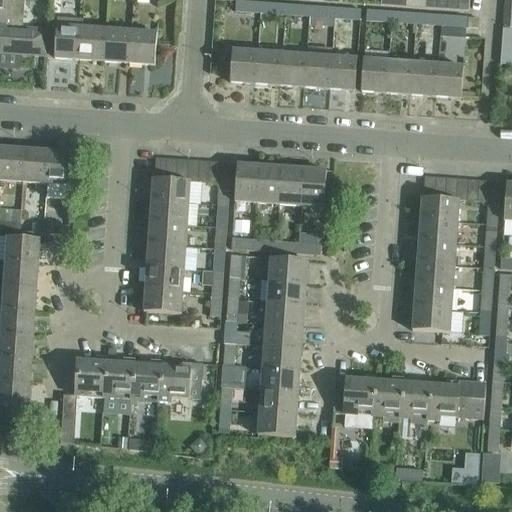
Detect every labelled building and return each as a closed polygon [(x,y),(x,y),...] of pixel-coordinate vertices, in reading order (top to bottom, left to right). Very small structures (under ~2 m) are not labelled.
[(0,0),(0,54),(47,58),(49,32),(22,30),(24,0),(0,0)] [(404,8),(404,0),(380,0),(381,7),(404,8)] [(425,10),(425,0),(404,0),(404,8),(425,10)] [(436,10),(436,0),(425,0),(425,10),(436,10)] [(447,11),(447,0),(436,0),(436,10),(447,11)] [(447,0),(447,11),(457,12),(458,0),(447,0)] [(469,0),(458,0),(457,12),(469,13),(469,0)] [(511,29),(511,0),(505,0),(503,29),(511,29)] [(259,22),(260,16),(261,5),(236,3),(235,13),(256,14),(256,22),(259,22)] [(260,16),(285,17),(286,6),(261,5),(260,16)] [(310,8),(286,6),(285,17),(309,19),(310,8)] [(335,10),(310,8),(309,19),(309,27),(334,29),(334,21),(335,10)] [(360,12),(335,10),(334,21),(360,22),(360,12)] [(366,23),(391,25),(392,14),(367,12),(366,23)] [(417,16),(392,14),(391,25),(416,26),(417,16)] [(416,26),(441,28),(442,17),(417,16),(416,26)] [(468,19),(442,17),(441,28),(440,37),(465,38),(466,29),(467,29),(468,19)] [(478,20),(468,19),(467,29),(478,29),(478,20)] [(80,62),(82,30),(56,28),(54,60),(80,62)] [(106,63),(108,31),(82,30),(80,62),(106,63)] [(511,30),(503,30),(502,41),(511,41),(511,30)] [(130,65),(132,33),(108,31),(106,63),(130,65)] [(132,33),(130,65),(154,67),(157,35),(132,33)] [(230,84),(255,86),(257,54),(232,52),(230,84)] [(282,55),(257,54),(255,86),(280,87),(282,55)] [(280,87),(305,89),(307,57),(282,55),(280,87)] [(330,91),(332,59),(307,57),(305,89),(330,91)] [(357,61),(332,59),(330,91),(355,93),(357,61)] [(361,93),(386,95),(388,63),(363,61),(361,93)] [(411,97),(413,65),(388,63),(386,95),(411,97)] [(438,67),(413,65),(411,97),(436,98),(438,67)] [(438,67),(436,98),(461,100),(463,68),(438,67)] [(25,152),(1,150),(0,162),(0,182),(22,184),(25,152)] [(46,185),(49,153),(25,152),(22,184),(46,185)] [(49,153),(46,185),(47,185),(46,199),(70,201),(73,155),(49,153)] [(155,160),(154,181),(165,181),(166,160),(155,160)] [(177,161),(166,160),(165,181),(176,182),(177,161)] [(176,182),(186,183),(188,162),(177,161),(176,182)] [(186,183),(190,183),(197,184),(199,162),(188,162),(186,183)] [(199,162),(197,184),(208,184),(209,163),(199,162)] [(219,185),(220,164),(209,163),(208,184),(219,185)] [(231,165),(220,164),(219,185),(230,186),(231,165)] [(234,203),(257,205),(259,167),(237,166),(234,203)] [(279,207),(281,169),(259,167),(257,205),(279,207)] [(301,208),(303,170),(281,169),(279,207),(301,208)] [(303,170),(301,208),(323,210),(326,172),(303,170)] [(423,199),(434,200),(435,179),(425,178),(423,199)] [(446,180),(435,179),(434,200),(445,201),(446,180)] [(446,180),(445,201),(455,202),(457,180),(446,180)] [(455,202),(459,202),(466,203),(468,181),(457,180),(455,202)] [(165,181),(154,181),(152,181),(151,203),(188,206),(190,183),(186,183),(176,182),(165,181)] [(466,203),(477,203),(478,182),(468,181),(466,203)] [(477,203),(488,204),(489,183),(478,182),(477,203)] [(500,184),(489,183),(488,204),(499,205),(500,184)] [(218,208),(228,208),(230,186),(219,185),(218,208)] [(511,223),(511,185),(506,185),(503,223),(511,223)] [(422,199),(420,221),(458,224),(459,202),(455,202),(445,201),(434,200),(423,199),(422,199)] [(151,203),(149,225),(187,228),(188,206),(151,203)] [(487,226),(497,227),(499,205),(488,204),(487,226)] [(228,208),(218,208),(216,230),(227,230),(228,208)] [(0,231),(19,233),(20,220),(20,224),(0,223),(0,231)] [(456,246),(458,224),(420,221),(418,244),(456,246)] [(61,223),(44,222),(44,226),(43,235),(68,237),(68,228),(61,227),(61,223)] [(236,223),(236,233),(248,234),(248,224),(236,223)] [(185,250),(187,228),(149,225),(148,247),(185,250)] [(32,226),(31,234),(35,234),(40,235),(43,235),(44,226),(32,226)] [(497,227),(487,226),(485,248),(496,249),(497,227)] [(227,230),(216,230),(215,252),(225,252),(227,230)] [(6,263),(38,265),(39,241),(7,239),(6,263)] [(254,252),(254,242),(231,240),(231,250),(254,252)] [(276,254),(276,243),(254,242),(254,252),(276,254)] [(298,256),(298,245),(276,243),(276,254),(298,256)] [(455,269),(456,246),(418,244),(417,266),(455,269)] [(321,247),(298,245),(298,256),(320,257),(321,247)] [(184,272),(185,250),(148,247),(146,269),(184,272)] [(496,249),(485,248),(484,271),(494,271),(496,249)] [(225,252),(215,252),(214,257),(214,271),(213,274),(224,274),(225,252)] [(230,257),(229,279),(239,280),(245,280),(246,258),(230,257)] [(511,270),(511,259),(501,259),(500,270),(511,270)] [(270,260),(268,284),(306,286),(308,262),(270,260)] [(38,265),(6,263),(4,287),(36,289),(38,265)] [(417,266),(415,288),(453,291),(455,269),(417,266)] [(146,269),(145,291),(183,294),(184,272),(146,269)] [(494,271),(484,271),(482,293),(492,293),(494,271)] [(224,274),(213,274),(212,296),(222,296),(224,274)] [(500,276),(498,298),(509,299),(510,276),(500,276)] [(229,279),(227,303),(238,303),(239,280),(229,279)] [(304,308),(306,286),(268,284),(266,305),(304,308)] [(4,287),(3,312),(34,314),(36,289),(4,287)] [(451,313),(453,291),(415,288),(414,310),(451,313)] [(181,316),(183,294),(145,291),(143,314),(181,316)] [(492,293),(482,293),(480,315),(491,316),(492,293)] [(222,296),(212,296),(210,318),(220,319),(222,296)] [(498,298),(496,320),(507,321),(509,299),(498,298)] [(226,324),(236,325),(238,303),(227,303),(226,324)] [(238,303),(236,325),(246,326),(248,304),(238,303)] [(266,305),(265,327),(303,330),(304,308),(266,305)] [(450,335),(451,313),(414,310),(412,332),(450,335)] [(33,338),(34,314),(3,312),(1,336),(33,338)] [(491,316),(480,315),(479,337),(489,338),(491,316)] [(495,342),(506,343),(507,321),(496,320),(495,342)] [(226,324),(224,346),(235,347),(235,346),(249,347),(250,333),(236,332),(236,325),(226,324)] [(301,352),(303,330),(265,327),(263,349),(301,352)] [(33,338),(1,336),(0,349),(0,360),(31,362),(33,338)] [(495,342),(493,365),(504,366),(508,366),(508,356),(505,356),(506,343),(495,342)] [(233,369),(235,347),(224,346),(223,368),(233,369)] [(263,349),(262,371),(299,374),(301,352),(263,349)] [(88,394),(103,395),(104,395),(106,364),(107,364),(107,359),(96,358),(95,363),(78,362),(76,398),(63,397),(61,423),(68,423),(75,417),(76,398),(88,399),(88,394)] [(0,360),(0,384),(29,387),(31,362),(0,360)] [(123,365),(107,364),(106,364),(104,395),(103,395),(103,400),(131,402),(134,366),(135,361),(123,360),(123,365)] [(162,363),(151,362),(151,367),(134,366),(131,402),(143,402),(143,398),(159,399),(161,368),(162,368),(162,363)] [(178,369),(162,368),(161,368),(159,399),(158,403),(170,404),(171,399),(200,401),(203,366),(178,364),(178,369)] [(493,365),(492,386),(502,387),(504,366),(493,365)] [(223,368),(221,390),(232,391),(233,369),(223,368)] [(262,371),(260,393),(298,396),(299,374),(262,371)] [(334,393),(333,416),(334,416),(346,416),(345,427),(371,428),(372,418),(375,383),(376,383),(376,378),(375,378),(365,377),(364,382),(347,381),(346,394),(334,393)] [(403,384),(403,380),(392,379),(392,384),(376,383),(375,383),(372,418),(382,419),(382,423),(399,424),(400,420),(403,384)] [(430,386),(431,386),(431,382),(420,381),(419,386),(403,384),(400,420),(410,421),(410,425),(427,426),(427,422),(430,386)] [(430,386),(427,422),(439,423),(439,418),(469,420),(472,385),(447,383),(447,388),(431,386),(430,386)] [(0,422),(27,425),(29,387),(0,384),(0,422)] [(472,385),(469,420),(483,421),(486,386),(472,385)] [(501,409),(502,387),(492,386),(490,408),(501,409)] [(221,390),(220,412),(230,413),(232,391),(221,390)] [(296,418),(298,396),(260,393),(258,415),(296,418)] [(490,408),(489,430),(499,431),(501,409),(490,408)] [(229,434),(230,413),(220,412),(218,433),(229,434)] [(294,441),(296,418),(258,415),(257,438),(294,441)] [(498,454),(499,431),(489,430),(487,453),(498,454)] [(60,434),(59,444),(72,445),(73,435),(60,434)] [(129,441),(128,451),(142,452),(143,442),(129,441)] [(481,485),(483,455),(466,454),(464,484),(481,485)] [(482,471),(481,486),(499,487),(500,472),(482,471)]
